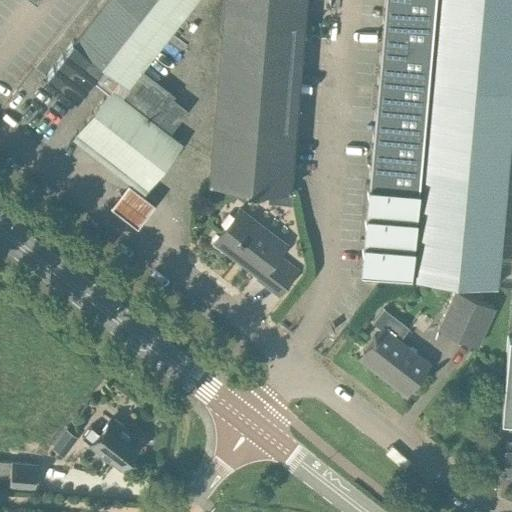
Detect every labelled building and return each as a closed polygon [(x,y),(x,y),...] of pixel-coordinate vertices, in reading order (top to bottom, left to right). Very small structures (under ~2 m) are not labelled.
[(112,87),(170,132),(187,109),(173,98),(174,95),(141,70),(150,59),(196,0),(104,0),(72,42),(45,76),(76,101),(93,79),(108,91),(112,87)] [(222,0),(207,183),(290,190),(305,0),(222,0)] [(410,277),(434,0),(383,0),(359,272),(410,277)] [(497,287),(497,284),(511,113),(511,0),(438,0),(414,279),(497,287)] [(181,141),(170,132),(112,87),(108,91),(74,136),(144,190),(181,141)] [(128,183),(111,205),(136,225),(153,203),(128,183)] [(277,293),(297,268),(277,253),(287,243),(241,207),(214,241),(258,276),(257,277),(277,293)] [(477,346),(495,307),(453,288),(436,328),(477,346)] [(405,391),(429,361),(400,338),(408,327),(383,308),(372,322),(380,329),(363,352),(394,376),(391,381),(405,391)] [(511,421),(511,337),(508,337),(500,420),(511,421)] [(114,420),(108,416),(97,431),(90,425),(81,437),(88,442),(88,443),(120,468),(130,454),(133,454),(137,450),(136,447),(141,441),(121,426),(123,424),(115,418),(114,420)] [(511,437),(499,437),(498,447),(505,448),(503,471),(504,471),(503,473),(505,476),(508,477),(511,478),(511,477),(511,437)] [(35,488),(37,464),(0,460),(0,483),(7,485),(7,486),(35,488)]
